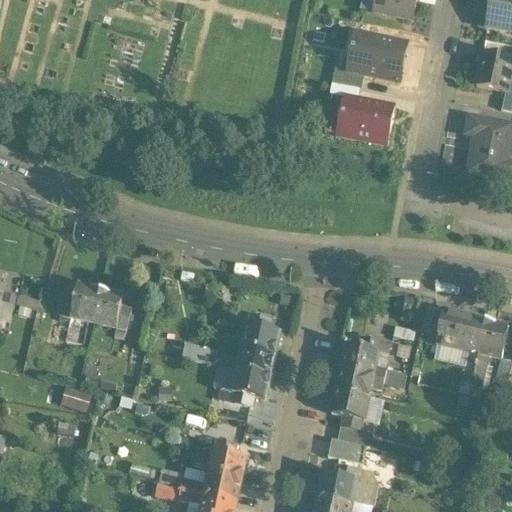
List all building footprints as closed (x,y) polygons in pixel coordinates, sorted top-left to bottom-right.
[(359,0),(357,9),(374,13),(376,0),(359,0)] [(416,0),(376,0),(374,13),(373,19),(412,27),(416,0)] [(511,0),(493,0),(488,28),(511,32),(511,0)] [(407,51),(356,40),(348,78),(364,81),(399,88),(407,51)] [(511,73),(511,64),(482,59),(476,94),(505,99),(504,106),(511,107),(511,88),(509,88),(511,73)] [(333,90),(361,95),(364,81),(348,78),(336,75),(333,90)] [(330,104),(332,104),(345,107),(345,106),(358,108),(361,95),(333,90),(330,104)] [(358,108),(345,106),(345,107),(332,104),(329,119),(342,122),(338,142),(386,152),(393,115),(358,108)] [(511,107),(504,106),(502,117),(511,118),(511,107)] [(342,122),(329,119),(325,140),(338,142),(342,122)] [(511,142),(511,130),(470,123),(467,140),(475,141),(469,177),(504,184),(511,142)] [(75,298),(64,296),(59,317),(60,317),(70,320),(93,325),(100,292),(90,290),(77,288),(75,298)] [(110,295),(100,292),(93,325),(115,330),(126,332),(131,311),(120,309),(122,298),(110,295)] [(17,299),(5,296),(3,304),(15,307),(17,299)] [(218,303),(209,301),(207,313),(216,314),(218,303)] [(12,308),(0,304),(0,317),(9,319),(12,308)] [(433,314),(426,347),(437,350),(444,316),(433,314)] [(444,316),(437,350),(454,353),(461,320),(444,316)] [(271,323),(249,318),(242,352),(274,359),(279,336),(268,334),(271,323)] [(476,323),(461,320),(454,353),(467,356),(478,359),(485,327),(476,325),(476,323)] [(507,332),(485,327),(478,359),(487,361),(500,363),(507,332)] [(126,332),(115,330),(113,339),(124,341),(126,332)] [(381,346),(360,342),(358,353),(378,357),(381,346)] [(358,353),(346,350),(341,373),(374,380),(375,371),(378,357),(358,353)] [(274,359),(242,352),(240,364),(238,374),(270,381),(274,359)] [(467,356),(454,353),(448,381),(461,384),(463,379),(467,356)] [(217,359),(203,356),(201,366),(214,369),(217,359)] [(478,359),(467,356),(463,379),(473,382),(478,359)] [(240,364),(217,359),(214,369),(214,370),(237,375),(238,374),(240,364)] [(487,361),(478,359),(473,382),(482,384),(487,361)] [(386,374),(375,371),(374,380),(371,392),(381,395),(386,374)] [(374,380),(341,373),(337,395),(369,402),(371,392),(374,380)] [(270,381),(238,374),(237,375),(233,397),(230,406),(230,407),(252,412),(254,401),(265,403),(270,381)] [(63,405),(90,412),(96,392),(69,384),(63,405)] [(233,397),(223,394),(221,404),(230,406),(233,397)] [(369,402),(337,395),(332,418),(343,420),(363,424),(369,402)] [(363,424),(343,420),(340,431),(361,435),(361,434),(363,424)] [(74,427),(56,426),(56,439),(73,440),(74,427)] [(361,435),(340,431),(337,445),(366,451),(368,451),(371,436),(361,434),(361,435)] [(216,445),(207,443),(204,453),(214,455),(216,445)] [(237,449),(216,444),(216,445),(214,455),(209,477),(241,485),(246,462),(235,460),(237,449)] [(337,445),(332,444),(328,462),(362,469),(366,451),(337,445)] [(358,475),(337,470),(334,481),(324,479),(319,502),(351,509),(351,507),(358,475)] [(174,478),(162,475),(159,489),(181,493),(183,484),(177,483),(174,478)] [(369,477),(358,475),(351,507),(372,511),(373,511),(377,491),(369,477)] [(241,485),(209,477),(206,489),(204,499),(236,506),(241,485)] [(206,489),(183,483),(183,484),(181,493),(204,499),(206,489)] [(181,493),(159,489),(157,498),(179,503),(181,493)] [(204,499),(181,493),(179,503),(179,504),(202,509),(204,499)] [(234,511),(236,506),(204,499),(202,509),(201,511),(234,511)] [(349,511),(351,509),(319,502),(316,511),(349,511)]
